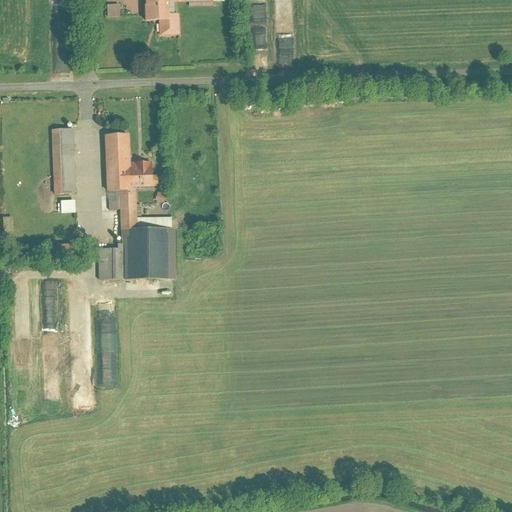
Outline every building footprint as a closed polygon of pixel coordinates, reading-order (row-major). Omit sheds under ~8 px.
[(164,0),(141,0),(142,16),(157,15),(157,31),(174,31),(174,10),(165,10),(164,0)] [(105,7),(106,18),(118,17),(117,6),(105,7)] [(71,126),(48,128),(52,188),(75,187),(71,126)] [(128,134),(107,135),(109,187),(121,187),(123,242),(111,243),(111,251),(97,251),(98,285),(173,283),(172,228),(136,229),(135,184),(153,183),(152,160),(129,161),(128,134)] [(156,192),(154,201),(163,204),(165,195),(156,192)] [(59,215),(74,214),(73,202),(58,202),(59,215)] [(2,239),(12,239),(12,218),(2,218),(2,239)] [(74,245),(58,246),(58,258),(75,258),(74,245)]
